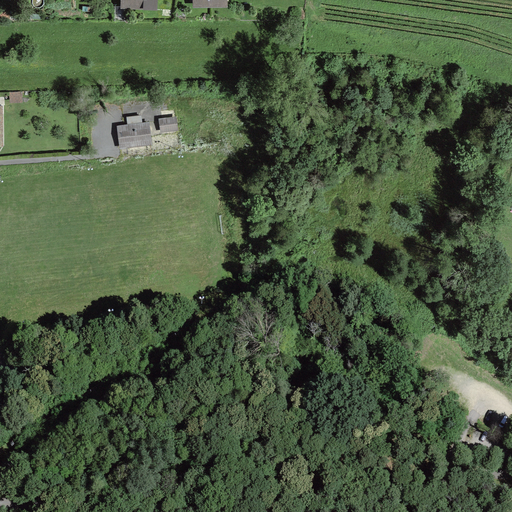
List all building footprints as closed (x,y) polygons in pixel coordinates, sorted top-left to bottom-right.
[(157,10),(157,0),(120,0),(120,9),(157,10)] [(9,103),(22,103),(22,93),(9,93),(9,103)] [(126,117),(127,125),(142,123),(141,115),(126,117)] [(177,131),(176,117),(158,119),(160,133),(177,131)] [(149,123),(142,123),(127,125),(116,126),(119,149),(151,145),(149,123)]
